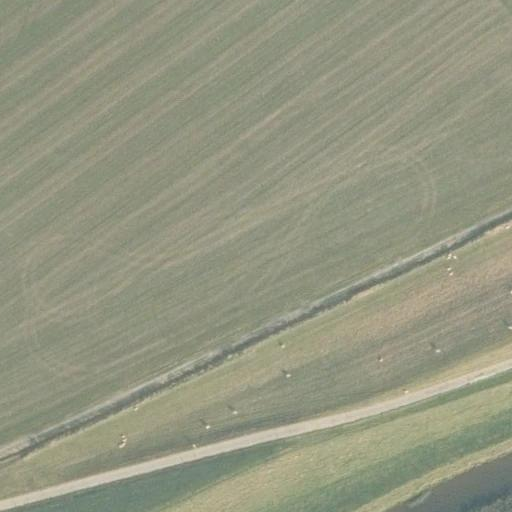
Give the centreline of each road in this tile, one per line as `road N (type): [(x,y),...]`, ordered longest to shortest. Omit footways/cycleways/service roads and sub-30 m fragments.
road 1 (track): [(511,212),(0,458)]
road 2 (track): [(511,367),(388,409),(0,510)]
